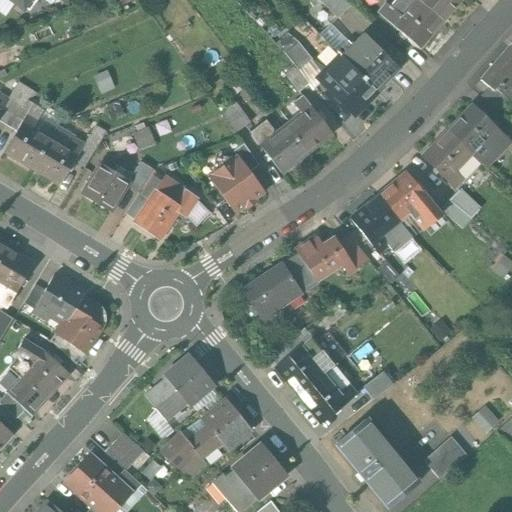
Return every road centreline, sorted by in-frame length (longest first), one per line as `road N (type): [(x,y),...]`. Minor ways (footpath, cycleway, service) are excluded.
road 1 (residential): [(167,308),(393,130),(511,15)]
road 2 (residential): [(341,511),(204,341),(167,308)]
road 3 (residential): [(1,511),(167,308)]
road 4 (residential): [(167,308),(0,198)]
